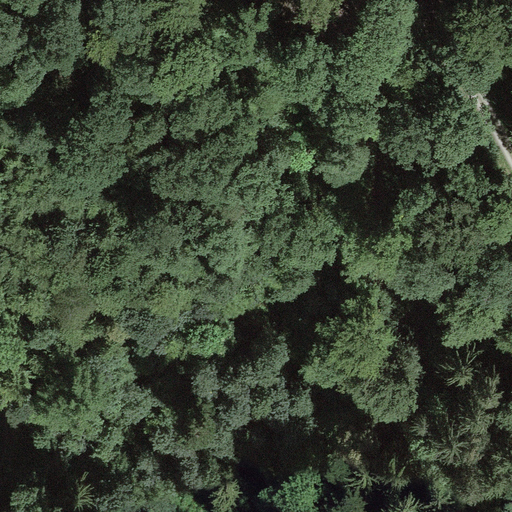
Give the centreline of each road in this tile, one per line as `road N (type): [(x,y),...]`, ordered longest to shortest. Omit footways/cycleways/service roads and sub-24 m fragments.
road 1 (track): [(425,0),(511,151)]
road 2 (track): [(382,416),(348,469),(289,511)]
